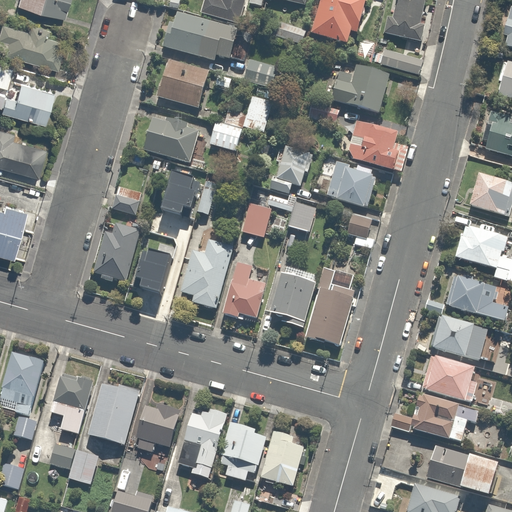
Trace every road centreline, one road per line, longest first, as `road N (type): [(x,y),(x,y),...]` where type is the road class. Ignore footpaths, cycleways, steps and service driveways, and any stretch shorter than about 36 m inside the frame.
road 1 (residential): [(468,0),(364,404)]
road 2 (residential): [(364,404),(47,314)]
road 3 (residential): [(47,314),(127,26)]
